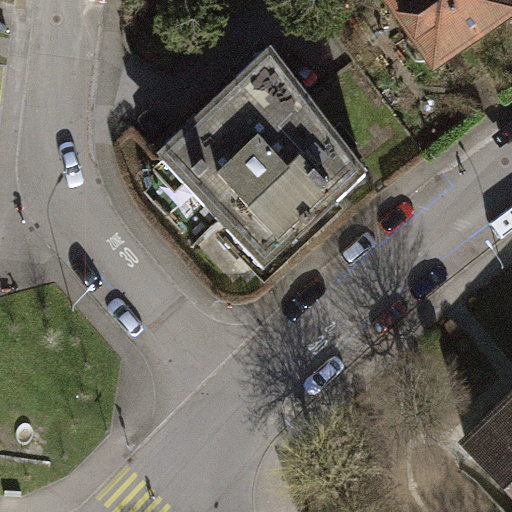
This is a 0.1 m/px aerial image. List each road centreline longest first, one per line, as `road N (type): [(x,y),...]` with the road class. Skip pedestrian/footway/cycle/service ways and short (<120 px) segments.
road 1 (residential): [(247,400),(104,249),(65,190),(57,133),(71,0)]
road 2 (residential): [(247,400),(511,171)]
